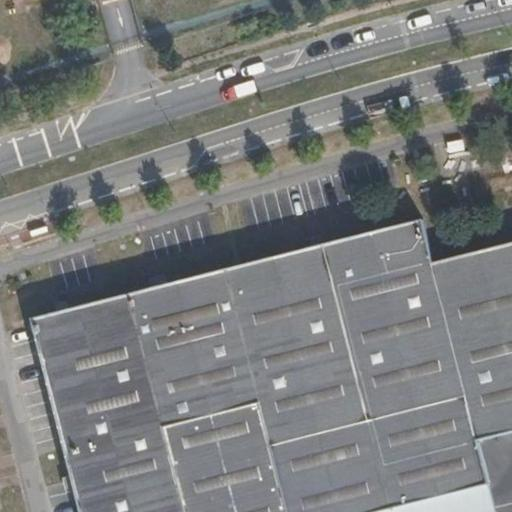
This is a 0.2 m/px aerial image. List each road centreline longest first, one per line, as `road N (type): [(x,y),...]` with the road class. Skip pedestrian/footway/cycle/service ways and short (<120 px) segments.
road 1 (tertiary): [(0,214),(511,62)]
road 2 (tertiary): [(511,18),(310,69),(0,165)]
